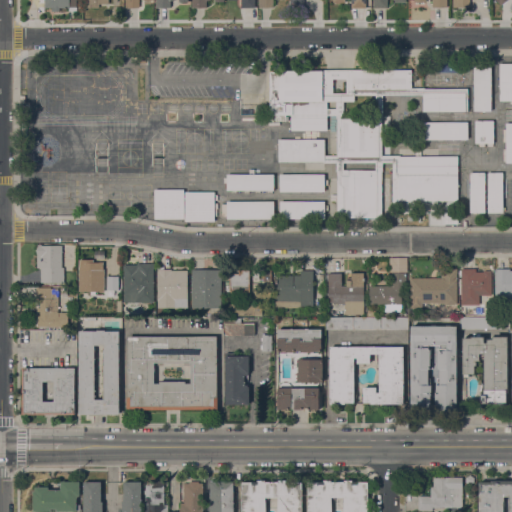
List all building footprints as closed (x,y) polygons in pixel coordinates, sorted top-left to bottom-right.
[(69,0),(69,8),(59,8),(59,11),(54,11),(54,8),(45,8),(45,0),(69,0)] [(85,8),(84,0),(108,0),(109,2),(103,2),(103,3),(99,4),(99,7),(85,8)] [(125,0),(139,0),(139,9),(125,9),(125,0)] [(156,0),(187,0),(188,2),(179,2),(179,0),(173,0),(174,1),(170,1),(170,7),(156,8),(156,0)] [(255,0),(255,8),(241,8),(241,0),(255,0)] [(333,0),(366,0),(366,8),(351,8),(351,0),(345,0),(345,2),(333,3),(333,0)] [(373,0),(406,0),(406,2),(394,2),(394,0),(388,0),(388,8),(373,8),(373,0)] [(470,0),(470,8),(452,8),(452,0),(470,0)] [(474,64),(491,64),(491,76),(492,76),(492,80),(490,80),(490,111),(474,111),(474,64)] [(499,64),(511,64),(511,105),(511,101),(499,101),(499,64)] [(291,115),(286,115),(286,117),(288,117),(288,121),(275,121),(275,115),(270,115),(269,72),(279,72),(279,71),(411,70),(412,88),(412,89),(354,89),(354,95),(354,101),(343,101),(336,101),(327,101),(327,108),(327,115),(327,130),(291,130),(291,115)] [(336,108),(336,101),(343,101),(343,110),(375,110),(375,95),(354,95),(354,89),(412,89),(412,88),(423,88),(423,89),(423,94),(381,95),(381,116),(337,117),(336,117),(335,115),(327,115),(327,108),(336,108)] [(423,89),(468,89),(468,111),(423,111),(423,94),(423,89)] [(337,117),(381,116),(382,155),(382,156),(337,156),(337,155),(337,117)] [(493,143),(493,147),(488,147),(488,143),(484,143),(484,146),(480,146),(480,143),(475,143),(475,121),(493,121),(493,143)] [(467,122),(467,139),(423,140),(423,122),(467,122)] [(324,162),(279,162),(278,139),(324,139),(324,155),(324,162)] [(398,156),(416,156),(416,150),(421,150),(421,156),(458,156),(458,201),(398,201),(398,156)] [(226,190),(226,183),(224,183),(223,178),(227,178),(227,174),(249,174),(249,169),(254,169),(254,174),(274,174),(274,190),(226,190)] [(380,218),(380,187),(376,186),(376,170),(336,169),(336,217),(380,218)] [(470,211),(468,211),(468,207),(470,207),(470,173),(485,173),(485,213),(470,213),(470,211)] [(488,173),(503,173),(503,207),(505,207),(505,211),(503,211),(503,212),(488,212),(488,173)] [(324,174),(324,176),(327,176),(327,182),(324,182),(324,192),(280,191),(280,174),(324,174)] [(154,190),(184,190),(184,219),(154,219),(154,190)] [(185,192),(214,192),(214,221),(185,221),(185,192)] [(227,201),(274,201),(274,219),(227,219),(227,201)] [(324,201),(324,205),(328,205),(328,210),(325,210),(325,218),(280,219),(280,201),(324,201)] [(445,224),(445,213),(458,213),(458,224),(445,224)] [(62,245),(61,267),(64,267),(64,283),(41,282),(41,268),(37,268),(37,245),(62,245)] [(79,268),(83,268),(83,263),(93,263),(93,264),(97,264),(97,268),(104,268),(104,284),(105,284),(105,286),(103,286),(103,291),(95,291),(95,293),(92,293),(92,291),(79,291),(79,268)] [(123,265),(137,264),(137,263),(153,263),(153,302),(123,302),(123,265)] [(445,302),(422,303),(422,309),(410,309),(410,278),(441,278),(441,269),(457,268),(457,304),(455,304),(455,305),(445,305),(445,304),(445,302)] [(479,295),(479,305),(461,305),(461,268),(476,268),(476,272),(483,272),(483,270),(491,270),(491,295),(479,295)] [(511,304),(495,304),(495,268),(510,268),(510,270),(511,270),(511,304)] [(157,269),(171,269),(171,271),(187,270),(187,308),(157,308),(157,269)] [(191,269),(221,269),(221,308),(192,308),(191,269)] [(249,291),(248,291),(248,294),(229,294),(229,291),(226,291),(226,285),(229,285),(229,274),(238,273),(238,270),(249,270),(249,291)] [(263,270),(271,270),(271,281),(263,281),(263,270)] [(313,306),(300,306),(300,307),(275,308),(275,301),(277,301),(276,275),(301,275),(301,270),(313,270),(313,306)] [(400,304),(400,311),(386,311),(386,304),(369,304),(369,286),(391,286),(391,272),(406,272),(406,288),(402,288),(402,304),(400,304)] [(328,303),(328,273),(341,273),(341,286),(347,286),(346,280),(351,280),(351,273),(363,273),(364,313),(345,313),(345,303),(328,303)] [(106,277),(118,276),(118,290),(106,290),(106,277)] [(58,312),(68,312),(68,326),(37,327),(37,316),(40,316),(40,311),(37,311),(37,307),(40,307),(40,300),(36,301),(36,288),(50,287),(50,288),(58,288),(58,312)] [(262,304),(262,315),(233,316),(232,304),(262,304)] [(408,318),(408,329),(326,329),(326,318),(408,318)] [(459,329),(459,318),(510,318),(510,329),(459,329)] [(224,323),(254,323),(254,335),(224,336),(224,323)] [(411,413),(411,326),(457,326),(457,413),(411,413)] [(290,329),(290,328),(293,328),(293,329),(305,329),(305,328),(309,328),(309,329),(322,329),(322,351),(319,351),(319,352),(296,352),(296,351),(293,351),(293,352),(281,352),(281,351),(277,351),(278,329),(290,329)] [(79,414),(79,331),(96,331),(96,330),(97,330),(97,329),(104,329),(104,330),(105,330),(105,331),(119,331),(119,414),(79,414)] [(261,335),(272,335),(272,351),(262,351),(261,335)] [(128,410),(128,336),(217,336),(217,410),(128,410)] [(508,393),(506,393),(507,406),(500,406),(500,403),(481,403),(481,395),(484,395),(484,354),(479,354),(479,361),(477,361),(477,365),(475,365),(475,374),(469,374),(469,377),(463,377),(462,338),(470,338),(470,336),(484,336),(484,342),(486,342),(486,339),(492,339),(492,336),(508,336),(508,393)] [(330,346),(404,346),(404,404),(363,404),(363,387),(376,387),(376,392),(379,392),(379,354),(370,354),(370,363),(357,363),(357,358),(354,358),(354,404),(330,404),(330,346)] [(320,351),(292,352),(293,365),(277,366),(277,374),(292,373),(292,380),(295,380),(295,359),(320,358),(320,351)] [(249,356),(249,373),(248,373),(248,375),(245,375),(245,385),(248,385),(248,386),(249,386),(249,404),(225,404),(225,356),(249,356)] [(298,382),(298,360),(322,359),(323,382),(298,382)] [(22,414),(22,368),(75,368),(75,414),(22,414)] [(319,388),(319,409),(307,409),(307,408),(302,408),(302,409),(291,409),(291,408),(289,408),(289,409),(277,409),(277,388),(319,388)] [(474,478),(474,482),(470,484),(466,482),(466,477),(470,475),(474,478)] [(462,477),(462,507),(432,507),(432,510),(418,510),(418,496),(430,496),(430,487),(433,487),(433,477),(462,477)] [(242,511),(242,482),(257,482),(257,480),(265,480),(265,482),(278,482),(278,480),(286,480),(286,482),(302,482),(302,511),(242,511)] [(307,511),(307,482),(323,482),(323,480),(331,480),(331,482),(344,482),(344,481),(352,481),(352,482),(367,482),(367,511),(307,511)] [(145,511),(145,494),(144,494),(144,490),(145,490),(145,485),(149,485),(149,483),(155,483),(155,481),(164,481),(164,505),(168,504),(168,511),(145,511)] [(179,511),(179,508),(180,508),(180,503),(184,503),(184,483),(189,483),(189,481),(199,481),(199,483),(203,483),(203,511),(179,511)] [(210,511),(210,481),(234,481),(234,511),(210,511)] [(479,511),(479,482),(491,482),(491,481),(511,481),(511,511),(479,511)] [(33,511),(33,491),(35,491),(35,487),(49,487),(49,489),(61,489),(61,482),(80,482),(80,496),(77,496),(78,498),(76,498),(76,504),(79,504),(79,510),(76,510),(76,511),(57,511),(57,509),(51,509),(51,511),(33,511)] [(83,511),(83,482),(101,482),(101,502),(103,502),(103,511),(83,511)] [(141,511),(122,511),(122,501),(124,501),(124,482),(141,482),(141,511)]
